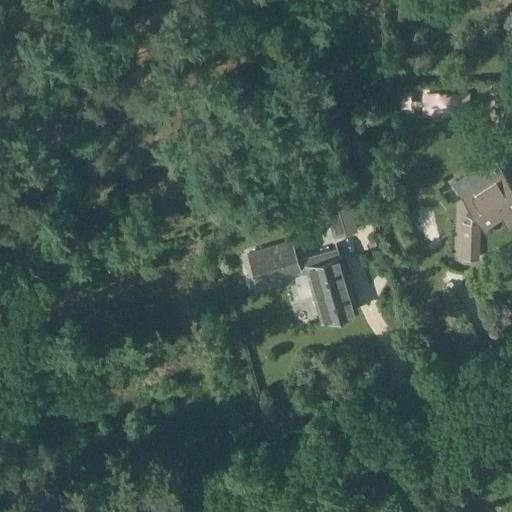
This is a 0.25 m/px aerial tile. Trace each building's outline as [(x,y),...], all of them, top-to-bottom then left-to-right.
[(511,88),(494,89),(495,133),(511,132),(511,88)] [(511,183),(500,165),(489,171),(487,168),(466,181),(474,193),(468,197),(476,210),(467,215),(466,222),(465,222),(465,256),(479,256),(480,222),(475,222),(475,220),(481,217),(484,223),(501,212),(499,209),(511,200),(511,183)] [(355,219),(346,191),(323,198),(332,226),(355,219)] [(337,233),(303,243),(322,307),(356,297),(337,233)] [(302,268),(293,239),(252,251),(261,280),(302,268)]
